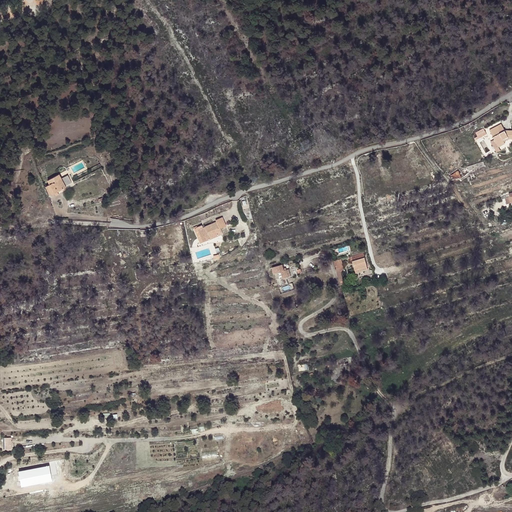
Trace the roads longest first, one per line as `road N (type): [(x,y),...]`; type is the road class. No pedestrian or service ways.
road 1 (unclassified): [(59,220),(174,219),(361,150),(433,133),(511,93)]
road 2 (unknown): [(346,331),(335,347),(295,361),(298,423),(86,443)]
road 3 (track): [(392,511),(384,488),(391,407),(354,363),(346,331),(303,333),(339,294),(328,254)]
road 4 (track): [(0,466),(83,447),(78,438),(26,442)]
